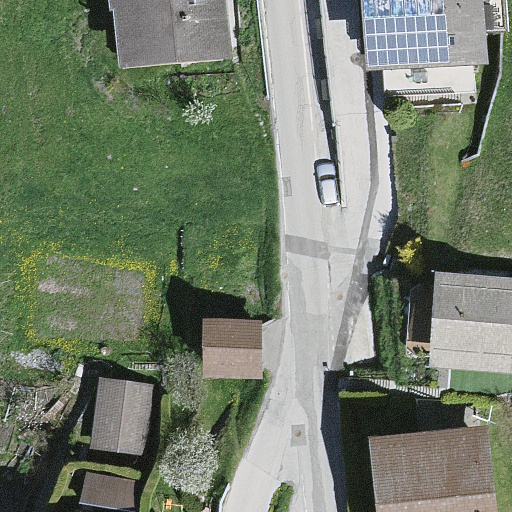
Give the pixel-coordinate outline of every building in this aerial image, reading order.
[(222,0),(105,0),(115,76),(230,62),(222,0)] [(483,0),(358,0),(365,78),(489,68),(483,0)] [(511,279),(435,274),(427,370),(511,377),(511,279)] [(259,323),(199,322),(198,379),(257,380),(259,323)] [(147,392),(95,383),(84,451),(136,460),(147,392)] [(492,511),(485,432),(366,444),(372,511),(492,511)]
